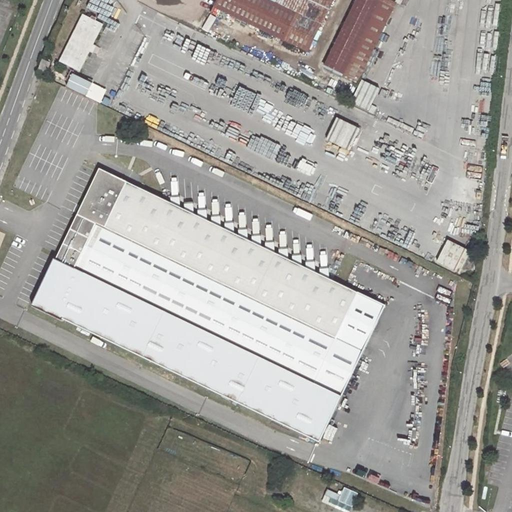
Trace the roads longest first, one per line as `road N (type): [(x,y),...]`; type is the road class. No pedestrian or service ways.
road 1 (unclassified): [(37,225),(89,142),(138,164),(159,152),(427,278),(373,453)]
road 2 (unclassified): [(490,277),(453,511)]
road 3 (unclassified): [(511,86),(490,277)]
road 4 (tertiary): [(50,0),(0,137)]
